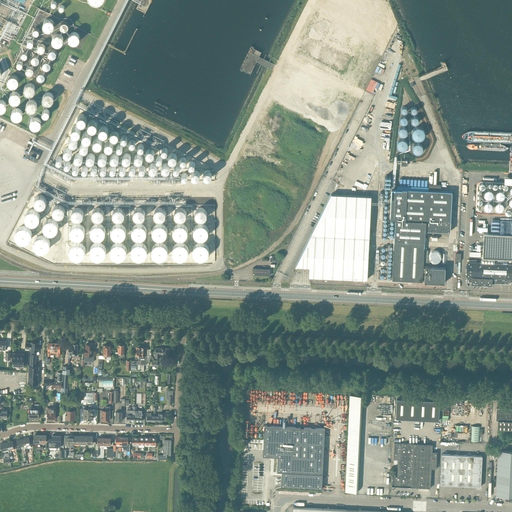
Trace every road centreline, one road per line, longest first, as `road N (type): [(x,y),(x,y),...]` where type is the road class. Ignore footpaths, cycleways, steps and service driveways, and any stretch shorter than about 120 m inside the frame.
road 1 (tertiary): [(0,280),(511,306)]
road 2 (residential): [(511,350),(181,334)]
road 3 (residential): [(181,334),(0,326)]
road 4 (residential): [(0,435),(29,427),(176,428)]
road 5 (unclassified): [(275,511),(285,498),(419,504)]
